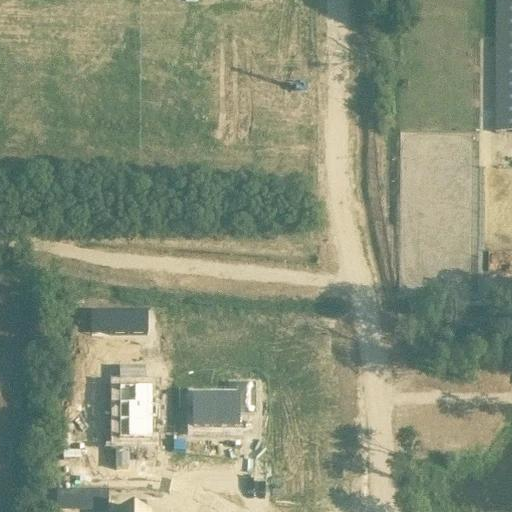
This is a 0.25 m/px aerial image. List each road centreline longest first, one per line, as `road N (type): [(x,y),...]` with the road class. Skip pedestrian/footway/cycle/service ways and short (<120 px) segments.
road 1 (residential): [(374,511),(381,346),(369,283),(338,199),(343,0)]
road 2 (residential): [(255,511),(255,484),(191,483),(190,511)]
